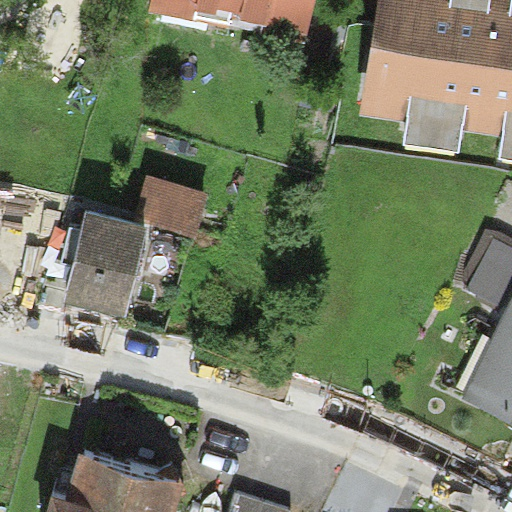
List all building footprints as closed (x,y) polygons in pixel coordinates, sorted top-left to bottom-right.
[(149,0),(150,0),(305,32),(311,0),(149,0)] [(511,0),(373,0),(358,95),(406,103),(403,117),(459,126),(461,111),(501,117),(499,129),(511,131),(511,0)] [(147,165),(137,204),(146,206),(144,213),(196,227),(209,181),(147,165)] [(137,204),(86,192),(64,288),(123,302),(144,213),(146,206),(137,204)] [(467,286),(500,303),(511,279),(511,233),(488,222),(463,273),(471,277),(467,286)] [(511,287),(463,388),(511,411),(511,287)] [(170,511),(185,460),(80,430),(68,471),(53,466),(39,511),(170,511)] [(288,511),(292,502),(235,483),(225,511),(288,511)]
